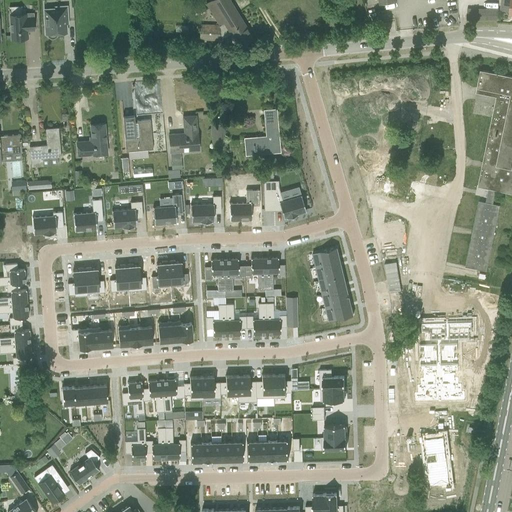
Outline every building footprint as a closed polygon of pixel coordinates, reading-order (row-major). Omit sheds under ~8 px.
[(200,40),(215,40),(220,40),(220,37),(225,37),(231,33),(239,47),(253,38),(229,0),(211,0),(206,4),(219,25),(200,25),(200,40)] [(509,14),(511,13),(511,0),(501,0),(502,0),(501,10),(509,11),(509,14)] [(55,9),(45,9),(45,19),(45,18),(46,33),(47,35),(48,37),(48,38),(54,38),(56,36),(58,33),(64,33),(63,21),(66,21),(66,6),(54,7),(55,9)] [(498,20),(498,9),(467,9),(467,20),(498,20)] [(21,38),(25,38),(24,31),(34,30),(33,17),(27,17),(26,14),(10,15),(11,39),(14,39),(14,40),(21,40),(21,38)] [(496,190),(502,192),(502,191),(511,193),(511,167),(511,168),(511,167),(511,76),(481,70),(477,87),(501,92),(500,97),(496,96),(483,163),(486,163),(485,169),(482,168),(478,186),(489,189),(486,202),(479,201),(465,266),(474,268),(475,266),(478,267),(477,269),(486,271),(500,205),(493,204),(496,190)] [(280,152),(276,108),(263,110),(266,136),(244,138),(245,155),(280,152)] [(298,119),(318,119),(317,110),(298,111),(298,119)] [(150,119),(137,121),(134,121),(134,115),(123,116),(126,151),(153,149),(150,119)] [(170,153),(180,152),(199,150),(196,115),(183,117),(184,133),(169,134),(170,153)] [(92,141),(87,142),(77,142),(78,157),(88,156),(88,154),(107,153),(104,123),(91,125),(92,141)] [(210,124),(211,126),(211,137),(212,146),(226,145),(224,123),(210,124)] [(61,157),(58,127),(45,129),(47,145),(29,146),(31,167),(43,166),(58,164),(58,157),(61,157)] [(22,152),(20,134),(3,136),(3,137),(0,137),(0,161),(1,162),(1,161),(5,161),(5,157),(5,154),(22,152)] [(128,157),(121,158),(123,172),(129,171),(128,157)] [(171,161),(171,170),(179,170),(181,170),(180,160),(171,161)] [(83,184),(81,170),(74,171),(76,185),(83,184)] [(180,177),(179,170),(171,170),(168,170),(168,178),(168,179),(180,178),(180,177)] [(222,177),(201,178),(202,187),(222,186),(222,177)] [(51,179),(28,180),(28,189),(51,188),(51,179)] [(25,180),(16,181),(16,190),(26,190),(25,180)] [(142,183),(118,185),(119,193),(142,191),(142,183)] [(280,194),(271,194),(271,206),(283,206),(285,214),(288,213),(288,214),(299,211),(298,210),(308,207),(303,191),(281,197),(280,194)] [(264,206),(264,194),(256,194),(256,197),(234,198),(235,214),(237,214),(237,216),(242,216),(242,214),(257,214),(257,206),(264,206)] [(187,208),(186,195),(178,196),(178,199),(157,201),(158,217),(160,217),(160,219),(166,218),(166,217),(180,216),(180,208),(187,208)] [(226,207),(226,195),(218,195),(218,198),(195,198),(196,215),(205,215),(205,216),(216,216),(216,215),(219,215),(219,207),(226,207)] [(147,210),(146,198),(138,199),(138,202),(115,203),(116,220),(126,220),(126,221),(137,220),(137,219),(140,219),(139,211),(147,210)] [(106,213),(105,201),(97,202),(97,205),(76,206),(77,223),(79,223),(80,224),(85,224),(85,223),(99,221),(99,214),(106,213)] [(66,216),(65,204),(57,205),(57,208),(34,209),(36,226),(45,225),(45,227),(56,226),(56,225),(59,225),(58,217),(66,216)] [(347,257),(343,243),(318,249),(321,263),(347,257)] [(277,257),(264,258),(265,289),(272,289),(272,273),(278,272),(278,276),(285,276),(284,264),(278,264),(277,257)] [(325,277),(350,271),(347,257),(321,263),(325,277)] [(251,265),(244,265),(245,277),(252,277),(252,273),(257,273),(258,289),(265,289),(264,258),(251,258),(251,265)] [(211,266),(204,266),(205,280),(212,280),(211,274),(217,274),(217,290),(225,290),(224,259),(211,259),(211,266)] [(238,259),(224,259),(225,290),(233,290),(232,277),(245,277),(244,265),(238,265),(238,259)] [(157,275),(151,276),(153,292),(159,291),(159,287),(170,286),(168,261),(162,262),(162,263),(156,263),(157,275)] [(174,261),(168,261),(170,286),(188,285),(187,273),(181,273),(180,261),(174,262),(174,261)] [(9,271),(9,276),(0,276),(0,284),(6,284),(19,283),(25,283),(24,268),(17,269),(17,263),(5,264),(5,271),(9,271)] [(132,264),(126,265),(128,289),(128,290),(146,289),(145,276),(139,277),(138,265),(132,265),(132,264)] [(116,279),(109,279),(110,291),(128,289),(126,265),(120,265),(120,266),(115,267),(116,279)] [(90,267),(84,268),(86,293),(87,293),(104,291),(103,280),(97,280),(96,268),(90,269),(90,267)] [(74,282),(67,282),(68,294),(74,294),(74,296),(87,295),(87,293),(86,293),(84,268),(78,268),(78,270),(73,270),(74,282)] [(350,271),(325,277),(328,290),(353,284),(350,271)] [(7,291),(11,291),(11,296),(0,297),(0,304),(27,303),(26,289),(19,290),(19,283),(6,284),(7,291)] [(353,284),(328,290),(331,304),(356,298),(353,284)] [(359,313),(356,298),(331,304),(334,318),(359,313)] [(252,315),(246,316),(246,328),(252,327),(253,334),(266,334),(265,302),(264,302),(260,303),(258,303),(258,318),(252,319),(252,315)] [(267,302),(265,302),(266,334),(280,334),(280,327),(286,327),(286,314),(279,315),(279,318),(273,318),(273,302),(267,302)] [(0,312),(12,311),(13,317),(9,317),(10,324),(22,323),(21,317),(28,316),(27,303),(0,304),(0,312)] [(233,303),(225,304),(226,335),(240,335),(240,328),(246,328),(246,316),(246,312),(233,313),(233,303)] [(206,317),(206,329),(212,329),(213,336),(226,335),(225,304),(218,304),(218,310),(206,310),(206,317)] [(180,320),(169,321),(170,341),(180,340),(181,340),(180,320)] [(180,320),(181,340),(192,339),(191,322),(180,323),(180,320)] [(169,321),(157,322),(159,342),(170,341),(169,321)] [(473,330),(472,321),(422,322),(422,332),(425,331),(425,344),(419,344),(420,351),(423,351),(423,357),(420,358),(420,372),(423,371),(423,378),(420,378),(421,384),(417,384),(418,392),(415,392),(415,401),(466,400),(465,391),(462,391),(462,383),(459,383),(459,377),(456,377),(456,370),(459,370),(458,356),(455,357),(455,350),(458,350),(458,338),(470,338),(470,330),(473,330)] [(0,337),(0,344),(30,343),(29,329),(22,330),(22,323),(10,324),(10,331),(14,331),(14,336),(0,337)] [(129,324),(117,325),(119,345),(130,344),(129,324)] [(129,324),(130,344),(141,343),(140,326),(129,327),(129,324)] [(151,325),(140,326),(141,343),(152,342),(151,325)] [(99,327),(89,328),(90,347),(91,347),(101,346),(99,327)] [(100,327),(99,327),(101,346),(112,345),(111,329),(100,330),(100,327)] [(89,328),(71,329),(72,341),(78,341),(79,348),(90,347),(89,328)] [(16,351),(16,357),(12,357),(13,364),(25,363),(25,357),(31,356),(30,343),(0,344),(0,352),(16,351)] [(259,378),(259,390),(265,390),(277,390),(277,371),(265,372),(265,378),(259,378)] [(277,371),(277,390),(290,390),(290,389),(296,389),(296,387),(295,377),(289,377),(289,371),(277,371)] [(223,391),(223,378),(216,378),(216,372),(204,373),(205,391),(217,391),(223,391)] [(223,378),(223,391),(229,390),(229,391),(241,391),(241,372),(228,372),(229,378),(223,378)] [(241,372),(241,391),(253,390),(259,390),(259,378),(253,378),(253,372),(241,372)] [(205,391),(204,373),(192,373),(192,379),(186,379),(186,391),(192,391),(192,392),(205,391)] [(327,374),(327,386),(349,386),(349,374),(327,374)] [(164,376),(166,407),(174,407),(172,391),(178,390),(179,394),(185,393),(184,381),(178,382),(177,375),(164,376)] [(150,384),(144,384),(145,396),(151,396),(151,392),(157,392),(158,408),(166,407),(164,376),(150,377),(150,384)] [(146,409),(145,396),(144,384),(143,377),(129,378),(130,385),(123,386),(124,398),(131,397),(130,394),(136,393),(138,409),(146,409)] [(107,380),(96,381),(97,397),(108,397),(107,380)] [(74,381),(63,382),(64,399),(75,398),(75,399),(74,381)] [(75,399),(86,398),(85,381),(75,382),(75,381),(74,381),(75,399)] [(96,381),(85,381),(86,398),(97,397),(96,381)] [(349,386),(327,386),(327,387),(328,398),(349,398),(349,386)] [(17,400),(32,400),(32,397),(21,388),(16,389),(17,400)] [(328,436),(350,435),(349,435),(349,423),(328,423),(328,435),(328,436)] [(145,452),(145,440),(144,440),(144,427),(136,428),(136,435),(124,435),(124,453),(130,452),(130,459),(145,459),(145,452)] [(145,440),(145,452),(151,452),(151,459),(165,459),(165,427),(157,427),(157,443),(151,444),(151,440),(145,440)] [(185,452),(185,447),(185,439),(178,439),(178,443),(172,443),(172,427),(165,427),(165,459),(179,459),(179,452),(185,452)] [(59,436),(60,437),(63,441),(70,435),(67,431),(66,433),(64,431),(59,436)] [(449,482),(450,484),(444,434),(443,434),(443,436),(426,438),(426,437),(425,437),(431,486),(432,486),(432,484),(449,482)] [(350,435),(328,436),(328,448),(350,447),(350,435)] [(249,458),(260,457),(260,438),(249,439),(249,458)] [(270,438),(260,438),(260,457),(271,457),(270,438)] [(271,457),(281,457),(281,438),(270,438),(271,457)] [(292,438),(281,438),(281,457),(292,457),(292,438)] [(203,458),(203,439),(192,439),(192,458),(203,458)] [(203,439),(203,458),(214,458),(213,439),(203,439)] [(213,439),(214,458),(224,458),(224,439),(213,439)] [(234,458),(234,439),(224,439),(224,458),(234,458)] [(245,458),(245,439),(234,439),(234,458),(245,458)] [(53,443),(46,450),(53,458),(61,452),(59,450),(53,443)] [(70,471),(78,484),(99,469),(93,460),(94,458),(95,459),(98,456),(99,457),(100,456),(91,448),(85,452),(89,458),(70,471)] [(38,460),(41,465),(48,461),(45,455),(38,460)] [(38,483),(51,503),(64,494),(58,485),(63,481),(52,464),(46,468),(34,477),(38,483)] [(10,476),(22,493),(29,487),(18,471),(10,476)] [(328,511),(328,492),(327,492),(327,493),(316,493),(316,507),(310,507),(309,511),(328,511)] [(340,492),(328,492),(328,511),(346,511),(346,506),(340,506),(340,492)] [(7,511),(36,511),(26,498),(25,498),(26,499),(8,511),(7,511)]
